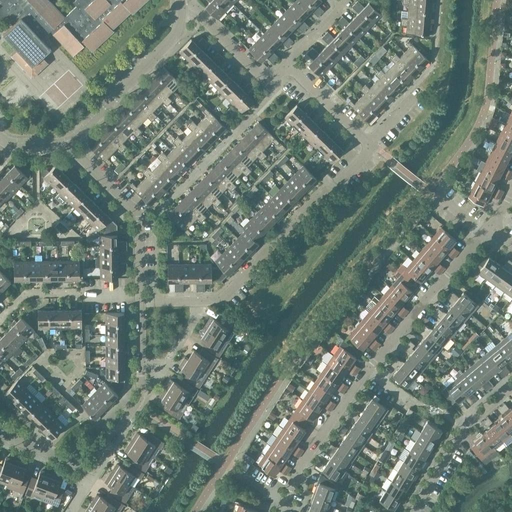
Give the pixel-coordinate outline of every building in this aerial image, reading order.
[(0,0),(0,22),(8,14),(16,23),(3,35),(18,50),(11,56),(26,72),(43,57),(51,49),(45,43),(49,38),(53,35),(73,56),(85,45),(92,52),(114,32),(112,30),(131,12),(133,15),(148,0),(75,0),(73,2),(77,6),(65,17),(48,0),(0,0)] [(226,12),(213,0),(207,0),(210,3),(206,8),(218,20),(226,12)] [(213,0),(226,12),(233,4),(229,0),(213,0)] [(306,0),(297,0),(294,3),(306,15),(311,11),(318,17),(321,14),(306,0)] [(306,0),(321,14),(324,11),(317,4),(321,0),(306,0)] [(431,14),(432,3),(403,0),(403,4),(410,5),(410,12),(431,14)] [(358,1),(355,4),(374,23),(382,15),(369,3),(364,8),(358,1)] [(294,3),(287,11),(306,30),(309,26),(302,20),(306,15),(294,3)] [(357,12),(352,17),(366,30),(374,23),(355,4),(352,7),(357,12)] [(287,11),(279,19),(291,31),(296,26),(303,33),(306,30),(287,11)] [(431,14),(410,12),(409,19),(401,18),(401,22),(430,25),(431,14)] [(343,17),(340,20),(359,38),(366,30),(352,17),(348,21),(343,17)] [(291,31),(279,19),(271,26),(291,45),(294,42),(287,35),(291,31)] [(342,27),(337,32),(351,46),(359,38),(340,20),(337,23),(342,27)] [(430,25),(401,22),(401,26),(406,26),(406,34),(429,36),(430,25)] [(291,45),(271,26),(264,34),(276,46),(281,41),(288,48),(291,45)] [(328,32),(325,35),(344,54),(351,46),(337,32),(332,37),(328,32)] [(264,34),(256,42),(275,60),(278,57),(272,51),(276,46),(264,34)] [(322,48),(336,61),(344,54),(325,35),(322,38),(326,43),(322,48)] [(187,60),(206,41),(203,38),(196,44),(191,40),(179,52),(187,60)] [(195,68),(207,55),(202,50),(209,44),(206,41),(187,60),(195,68)] [(405,53),(421,69),(429,61),(408,41),(406,44),(409,48),(405,53)] [(275,60),(256,42),(249,50),(261,62),(266,57),(272,63),(275,60)] [(309,50),(329,69),(336,61),(322,48),(317,52),(312,47),(309,50)] [(329,69),(309,50),(306,54),(313,60),(308,65),(321,77),(329,69)] [(195,68),(203,75),(221,56),(218,53),(212,60),(207,55),(195,68)] [(393,57),(414,77),(421,69),(405,53),(400,58),(396,54),(393,57)] [(203,75),(210,83),(222,70),(218,66),(224,59),(221,56),(203,75)] [(394,63),(389,68),(406,85),(414,77),(393,57),(390,59),(394,63)] [(156,76),(173,92),(178,87),(182,91),(185,88),(164,68),(156,76)] [(210,83),(218,90),(237,71),(234,68),(227,75),(222,70),(210,83)] [(381,69),(378,72),(399,92),(406,85),(389,68),(385,73),(381,69)] [(218,90),(226,98),(238,85),(233,81),(240,74),(237,71),(218,90)] [(399,92),(378,72),(375,75),(379,79),(374,84),(391,100),(399,92)] [(156,76),(149,83),(169,103),(172,101),(168,97),(173,92),(156,76)] [(149,83),(141,91),(158,107),(163,102),(167,106),(169,103),(149,83)] [(226,98),(233,105),(252,86),(249,83),(243,90),(238,85),(226,98)] [(366,85),(363,88),(384,108),(391,100),(374,84),(370,89),(366,85)] [(233,105),(241,113),(254,101),(249,96),(255,89),(252,86),(233,105)] [(364,94),(359,99),(376,115),(384,108),(363,88),(360,90),(364,94)] [(141,91),(134,99),(154,119),(157,116),(153,112),(158,107),(141,91)] [(134,99),(126,106),(143,123),(148,118),(152,122),(154,119),(134,99)] [(376,115),(359,99),(354,104),(350,100),(348,103),(368,123),(376,115)] [(285,118),(293,125),(311,106),(308,103),(302,110),(297,105),(285,118)] [(119,114),(139,134),(142,132),(138,128),(143,123),(126,106),(119,114)] [(293,125),(300,133),(312,121),(308,116),(314,109),(311,106),(293,125)] [(202,120),(219,136),(226,128),(206,108),(203,111),(207,115),(202,120)] [(119,114),(111,122),(128,138),(133,133),(137,137),(139,134),(119,114)] [(488,127),(494,131),(499,121),(499,120),(493,117),(489,125),(488,127)] [(317,125),(312,121),(300,133),(308,140),(327,121),(324,118),(317,125)] [(190,124),(211,144),(219,136),(202,120),(197,125),(193,121),(190,124)] [(330,124),(327,121),(308,140),(316,148),(328,136),(323,131),(330,124)] [(111,122),(104,130),(124,150),(127,147),(123,143),(128,138),(111,122)] [(259,122),(251,130),(268,147),(273,142),(276,146),(279,143),(259,122)] [(192,130),(187,135),(203,152),(211,144),(190,124),(188,127),(192,130)] [(511,127),(506,125),(501,134),(511,139),(511,127)] [(104,130),(96,137),(113,154),(118,149),(121,153),(124,150),(104,130)] [(251,130),(243,138),(264,158),(267,156),(263,152),(268,147),(251,130)] [(328,136),(316,148),(323,156),(342,136),(339,133),(332,140),(328,136)] [(511,139),(501,134),(496,144),(511,151),(511,139)] [(178,137),(175,139),(196,160),(203,152),(187,135),(182,141),(178,137)] [(342,136),(323,156),(331,163),(344,151),(339,146),(345,139),(342,136)] [(113,154),(96,137),(88,145),(109,165),(112,163),(108,159),(113,154)] [(243,138),(236,146),(252,162),(257,157),(261,161),(264,158),(243,138)] [(177,146),(172,151),(188,167),(196,160),(175,139),(173,142),(177,146)] [(511,151),(496,144),(491,153),(508,162),(511,156),(511,151)] [(236,146),(228,154),(249,174),(252,171),(248,167),(252,162),(236,146)] [(163,152),(160,155),(181,175),(188,167),(172,151),(167,156),(163,152)] [(508,162),(491,153),(486,163),(511,175),(511,170),(505,168),(508,162)] [(221,161),(237,178),(242,173),(246,176),(249,174),(228,154),(221,161)] [(161,161),(157,166),(173,183),(181,175),(160,155),(158,158),(161,161)] [(213,169),(234,189),(236,186),(232,183),(237,178),(221,161),(213,169)] [(501,175),(510,180),(511,176),(511,175),(486,163),(482,161),(477,170),(482,172),(498,181),(501,175)] [(5,171),(20,186),(28,178),(23,172),(15,165),(10,170),(8,167),(5,171)] [(52,185),(63,173),(55,165),(49,172),(46,169),(41,169),(41,178),(44,178),(52,185)] [(145,170),(166,190),(173,183),(157,166),(152,171),(148,168),(145,170)] [(295,174),(311,189),(314,186),(312,183),(316,179),(303,166),(295,174)] [(234,189),(213,169),(206,177),(222,193),(227,188),(231,192),(234,189)] [(166,190),(145,170),(142,173),(146,177),(141,182),(158,198),(166,190)] [(0,180),(0,181),(13,194),(20,186),(5,171),(2,174),(4,176),(0,180)] [(52,185),(59,193),(78,174),(75,171),(68,178),(63,173),(52,185)] [(498,181),(482,172),(477,182),(502,195),(504,191),(495,187),(498,181)] [(59,193),(67,200),(79,188),(74,184),(81,177),(78,174),(59,193)] [(295,174),(288,181),(301,194),(305,190),(307,192),(311,189),(295,174)] [(206,177),(198,184),(219,205),(221,202),(217,198),(222,193),(206,177)] [(0,196),(5,201),(13,194),(0,181),(0,196)] [(288,181),(280,189),(296,204),(299,201),(297,199),(301,194),(288,181)] [(158,198),(141,182),(137,187),(133,183),(130,186),(150,206),(158,198)] [(500,199),(502,195),(477,182),(469,197),(476,203),(484,207),(487,200),(488,201),(491,195),(500,199)] [(191,192),(207,208),(212,203),(216,207),(219,205),(198,184),(191,192)] [(67,200),(75,208),(93,189),(90,186),(84,193),(79,188),(67,200)] [(75,208),(82,216),(94,203),(90,199),(96,192),(93,189),(75,208)] [(280,189),(273,197),(286,210),(290,206),(292,208),(296,204),(280,189)] [(207,208),(191,192),(183,200),(204,220),(206,217),(202,213),(207,208)] [(265,205),(281,220),(284,216),(282,214),(286,210),(273,197),(265,205)] [(204,220),(183,200),(175,208),(192,224),(197,219),(201,223),(204,220)] [(82,216),(90,223),(109,204),(106,201),(99,208),(94,203),(82,216)] [(109,204),(90,223),(98,231),(101,228),(104,231),(117,225),(105,214),(112,207),(109,204)] [(281,220),(265,205),(258,212),(271,225),(275,221),(277,223),(281,220)] [(192,224),(175,208),(168,216),(188,236),(191,233),(187,229),(192,224)] [(258,212),(250,220),(265,235),(269,232),(267,230),(271,225),(258,212)] [(242,228),(245,231),(256,241),(260,236),(262,239),(265,235),(250,220),(242,228)] [(100,235),(100,246),(127,246),(127,242),(117,242),(117,225),(104,231),(104,235),(100,235)] [(434,236),(449,249),(456,240),(441,228),(434,236)] [(245,231),(238,238),(253,253),(256,250),(254,248),(259,243),(256,241),(245,231)] [(434,236),(427,245),(442,257),(449,249),(434,236)] [(238,238),(230,246),(243,259),(248,255),(250,257),(253,253),(238,238)] [(442,257),(427,245),(420,253),(435,265),(442,257)] [(100,246),(100,257),(118,257),(117,250),(127,250),(127,246),(100,246)] [(230,246),(223,254),(238,269),(241,265),(239,263),(243,259),(230,246)] [(420,253),(413,261),(428,273),(432,268),(434,270),(437,267),(435,265),(420,253)] [(218,265),(216,268),(221,282),(233,270),(235,272),(238,269),(223,254),(215,262),(218,265)] [(473,269),(487,279),(498,264),(489,257),(487,260),(482,256),(473,269)] [(100,257),(100,268),(127,268),(127,263),(118,263),(118,257),(100,257)] [(21,283),(25,283),(25,261),(14,262),(14,280),(21,280),(21,283)] [(36,261),(25,261),(25,283),(30,283),(30,280),(36,280),(36,261)] [(47,261),(36,261),(36,280),(42,280),(42,283),(47,283),(47,261)] [(57,261),(47,261),(47,283),(52,283),(52,280),(58,280),(57,261)] [(68,261),(57,261),(58,280),(64,279),(64,282),(69,282),(68,261)] [(79,261),(68,261),(69,282),(73,282),(73,279),(80,279),(79,261)] [(402,264),(397,270),(414,284),(418,280),(420,282),(423,278),(425,280),(426,280),(429,276),(429,275),(428,273),(413,261),(407,268),(402,264)] [(190,265),(190,282),(196,282),(196,291),(201,291),(200,264),(190,265)] [(211,264),(200,264),(201,291),(205,291),(205,282),(221,282),(216,268),(212,268),(211,264)] [(487,279),(496,285),(509,268),(505,265),(503,267),(498,264),(487,279)] [(175,291),(179,291),(179,265),(168,265),(168,282),(175,282),(175,291)] [(179,265),(179,291),(183,291),(183,282),(190,282),(190,265),(179,265)] [(127,268),(100,268),(101,279),(118,279),(118,272),(127,272),(127,268)] [(511,273),(511,270),(509,268),(496,285),(505,292),(511,281),(511,273)] [(390,287),(405,300),(407,301),(408,301),(411,298),(411,296),(409,295),(412,291),(410,289),(414,284),(397,270),(393,274),(398,278),(390,287)] [(0,271),(0,286),(5,292),(8,288),(6,286),(11,282),(0,271)] [(401,304),(405,300),(390,287),(383,295),(406,314),(408,311),(401,304)] [(454,299),(456,301),(471,314),(478,305),(464,293),(459,298),(457,296),(454,299)] [(406,314),(383,295),(379,300),(375,296),(372,300),(376,304),(391,316),(395,311),(403,318),(406,314)] [(471,314),(456,301),(449,310),(464,322),(471,314)] [(376,304),(369,312),(384,324),(386,326),(389,323),(387,321),(391,316),(376,304)] [(38,329),(49,329),(49,307),(44,307),(44,310),(38,310),(38,329)] [(60,329),(60,310),(54,310),(54,307),(49,307),(49,329),(60,329)] [(71,328),(71,307),(66,307),(66,310),(60,310),(60,329),(71,328)] [(71,307),(71,328),(82,328),(82,310),(75,310),(75,307),(71,307)] [(438,314),(442,318),(457,330),(464,322),(449,310),(449,309),(445,314),(441,311),(438,314)] [(369,312),(362,320),(377,332),(384,324),(369,312)] [(106,313),(106,324),(127,324),(127,319),(124,319),(124,313),(106,313)] [(439,321),(435,326),(450,338),(457,330),(442,318),(438,314),(436,318),(439,321)] [(15,320),(11,323),(27,338),(35,330),(21,317),(17,322),(15,320)] [(205,327),(226,341),(232,332),(234,333),(238,327),(225,319),(222,325),(212,318),(210,319),(205,327)] [(362,320),(355,328),(370,341),(377,332),(362,320)] [(10,329),(6,333),(19,346),(27,338),(11,323),(8,327),(10,329)] [(106,324),(106,335),(124,335),(124,329),(127,329),(127,324),(106,324)] [(427,327),(424,331),(443,347),(450,338),(435,326),(431,331),(427,327)] [(226,341),(205,327),(199,335),(200,337),(201,338),(198,343),(206,349),(219,357),(223,351),(220,350),(226,341)] [(370,341),(355,328),(348,337),(363,349),(370,341)] [(425,337),(421,342),(436,355),(443,347),(424,331),(421,334),(425,337)] [(0,342),(12,354),(19,346),(6,333),(2,337),(0,335),(0,342)] [(124,335),(106,335),(106,346),(127,346),(127,341),(124,341),(124,335)] [(496,346),(509,360),(511,357),(511,347),(504,339),(496,346)] [(352,363),(356,357),(355,356),(358,353),(345,341),(341,347),(340,346),(334,355),(352,368),(354,364),(352,363)] [(0,357),(4,361),(12,354),(0,342),(0,357)] [(421,342),(414,350),(429,363),(436,355),(421,342)] [(127,350),(127,346),(106,346),(106,357),(124,356),(124,350),(127,350)] [(488,353),(500,367),(502,370),(506,367),(504,365),(509,360),(496,346),(488,353)] [(411,354),(407,359),(422,371),(429,363),(414,350),(410,347),(407,351),(411,354)] [(194,350),(188,360),(206,372),(212,363),(214,364),(218,359),(205,350),(202,356),(194,350)] [(488,353),(480,360),(492,374),(500,367),(488,353)] [(349,372),(352,368),(334,355),(328,364),(343,375),(347,370),(349,372)] [(124,356),(106,357),(106,367),(128,367),(128,363),(125,363),(124,356)] [(206,372),(188,360),(185,358),(179,366),(180,368),(190,375),(186,380),(199,388),(203,382),(200,381),(206,372)] [(399,360),(396,364),(400,367),(415,379),(422,371),(407,359),(403,364),(399,360)] [(480,360),(471,367),(484,381),(492,374),(480,360)] [(328,364),(321,373),(337,384),(345,390),(348,386),(339,381),(343,375),(328,364)] [(111,378),(111,382),(125,388),(125,372),(128,372),(128,367),(106,367),(106,379),(111,378)] [(415,379),(400,367),(393,376),(407,388),(415,379)] [(471,367),(463,374),(475,388),(484,381),(471,367)] [(321,373),(315,382),(331,393),(334,388),(343,394),(345,390),(337,384),(321,373)] [(475,388),(463,374),(455,381),(473,402),(477,400),(471,392),(475,388)] [(8,400),(11,403),(26,388),(18,380),(5,393),(10,398),(8,400)] [(165,389),(186,403),(192,394),(194,395),(198,390),(185,381),(182,387),(172,380),(170,381),(165,389)] [(473,402),(455,381),(446,388),(456,400),(458,403),(464,398),(470,405),(473,402)] [(105,382),(97,390),(112,405),(116,402),(114,400),(125,388),(111,382),(108,385),(105,382)] [(315,382),(309,391),(325,402),(333,407),(336,404),(327,398),(331,393),(315,382)] [(17,404),(21,408),(34,395),(26,388),(11,403),(15,406),(17,404)] [(441,392),(452,404),(456,400),(446,388),(441,392)] [(186,403),(165,389),(159,397),(160,399),(161,400),(158,405),(179,419),(183,413),(180,412),(186,403)] [(97,390),(90,398),(103,411),(107,406),(109,408),(112,405),(97,390)] [(309,391),(303,400),(319,411),(322,405),(331,411),(333,407),(325,402),(309,391)] [(34,395),(21,408),(25,413),(23,415),(27,418),(42,403),(34,395)] [(369,403),(366,408),(381,419),(388,409),(372,398),(372,399),(370,397),(367,401),(369,403)] [(103,411),(90,398),(82,406),(97,421),(101,417),(98,415),(103,411)] [(303,400),(293,414),(312,427),(315,422),(312,420),(315,416),(317,417),(318,417),(321,413),(320,412),(319,411),(303,400)] [(32,419),(36,424),(49,410),(42,403),(27,418),(30,421),(32,419)] [(366,408),(359,417),(375,428),(381,419),(366,408)] [(39,430),(42,433),(57,418),(49,410),(36,424),(41,428),(39,430)] [(293,414),(283,428),(299,439),(305,430),(308,432),(312,427),(293,414)] [(511,419),(507,414),(499,421),(511,435),(511,434),(511,419)] [(357,415),(355,419),(355,421),(356,422),(353,426),(369,436),(375,428),(359,417),(357,415)] [(57,418),(42,433),(45,436),(48,434),(52,439),(65,426),(57,418)] [(499,421),(491,428),(503,442),(506,446),(511,441),(511,436),(511,435),(499,421)] [(427,422),(421,432),(437,442),(441,435),(439,434),(442,430),(427,422)] [(353,426),(347,434),(363,445),(369,436),(353,426)] [(283,428),(277,437),(295,450),(298,446),(295,444),(299,439),(283,428)] [(491,428),(482,434),(495,449),(503,442),(491,428)] [(415,442),(430,450),(432,447),(434,448),(437,442),(421,432),(415,442)] [(136,434),(131,442),(152,456),(158,447),(160,448),(164,442),(151,434),(148,440),(138,433),(136,434)] [(495,449),(482,434),(481,433),(480,433),(476,436),(476,437),(477,439),(474,442),(476,444),(471,448),(484,463),(486,463),(498,453),(495,449)] [(347,434),(341,443),(357,454),(363,445),(347,434)] [(277,437),(271,446),(287,457),(290,452),(293,454),(295,450),(277,437)] [(152,456),(131,442),(125,450),(126,452),(136,459),(132,464),(145,472),(149,466),(146,465),(152,456)] [(415,442),(409,451),(425,461),(429,455),(427,454),(430,450),(415,442)] [(335,447),(333,451),(351,463),(357,454),(341,443),(337,449),(335,447)] [(271,446),(265,455),(281,466),(287,457),(271,446)] [(385,450),(382,455),(387,459),(390,453),(385,450)] [(476,467),(480,463),(469,450),(465,454),(476,467)] [(332,456),(329,461),(344,472),(351,463),(333,451),(330,454),(332,456)] [(409,451),(403,461),(418,470),(420,466),(422,467),(425,461),(409,451)] [(281,466),(265,455),(258,464),(274,475),(281,466)] [(2,470),(0,469),(0,478),(9,481),(8,485),(17,461),(7,458),(6,459),(2,470)] [(17,461),(8,485),(18,489),(17,491),(23,494),(28,480),(23,478),(27,466),(26,465),(17,461)] [(344,472),(329,461),(322,470),(338,481),(344,472)] [(403,461),(397,471),(414,481),(417,474),(416,473),(418,470),(403,461)] [(116,465),(111,473),(129,485),(129,484),(135,476),(140,479),(144,474),(131,465),(128,471),(118,464),(116,465)] [(33,494),(43,498),(51,474),(42,471),(40,471),(36,483),(30,480),(25,494),(32,497),(33,494)] [(397,471),(392,481),(406,489),(408,486),(410,487),(414,481),(397,471)] [(129,485),(111,473),(106,481),(106,483),(116,490),(112,495),(125,503),(129,497),(126,496),(132,487),(129,484),(129,485)] [(51,474),(43,498),(53,502),(52,504),(58,506),(63,492),(57,490),(61,479),(61,477),(51,474)] [(336,485),(323,476),(320,483),(335,489),(336,485)] [(392,481),(386,490),(402,500),(406,494),(404,493),(406,489),(392,481)] [(316,487),(313,493),(331,500),(335,489),(320,483),(319,483),(318,487),(316,487)] [(402,500),(386,490),(380,501),(394,509),(396,505),(398,506),(402,500)] [(313,501),(311,505),(331,511),(332,511),(334,509),(328,507),(331,500),(313,493),(311,500),(313,501)] [(96,496),(91,504),(103,511),(119,511),(124,505),(111,497),(108,502),(98,495),(96,496)]
